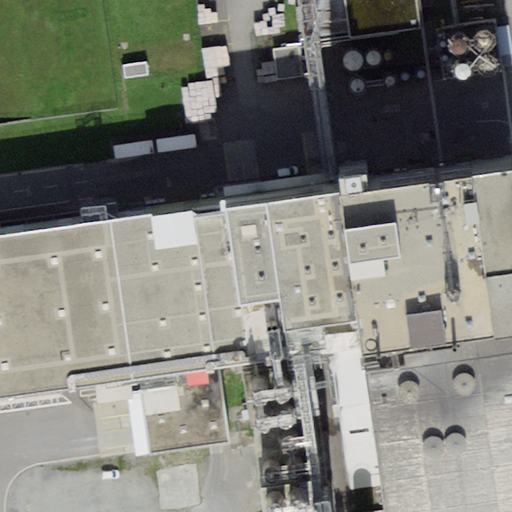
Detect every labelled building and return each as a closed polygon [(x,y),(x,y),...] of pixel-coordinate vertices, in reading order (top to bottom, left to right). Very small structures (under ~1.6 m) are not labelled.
[(414,0),(314,0),(320,36),(348,31),(350,39),(419,28),(414,0)] [(485,50),(488,49),(491,48),(494,45),(495,42),(495,38),(494,35),(492,32),(489,30),(486,29),(482,29),(479,30),(476,33),(474,36),(474,39),(474,43),(476,46),(478,48),(481,50),(485,50)] [(461,53),(464,52),(467,50),(469,47),(470,44),(471,41),(470,37),(468,34),(465,32),(461,31),(458,32),(454,33),(452,35),(450,38),(449,42),(450,45),(451,48),(454,51),(457,52),(461,53)] [(298,46),(274,50),(278,78),(302,74),(298,46)] [(343,63),(345,66),(348,68),(351,70),(355,69),(358,68),(360,66),(362,63),(363,60),(363,56),(361,53),(359,51),(356,49),(352,49),(349,49),(346,51),(344,53),(342,57),(342,60),(343,63)] [(368,62),(371,64),(373,64),(376,64),(378,63),(380,61),(381,59),(381,56),(381,54),(379,52),(378,50),(375,49),(373,49),(370,49),(368,51),(367,53),(366,55),(366,58),(366,60),(368,62)] [(487,75),(491,74),(494,72),(496,69),(497,66),(498,63),(497,59),(495,56),(492,54),(488,53),(485,54),(481,55),(479,57),(477,60),(476,64),(477,67),(478,70),(481,73),(484,74),(487,75)] [(462,77),(466,76),(469,75),(471,72),(472,69),(472,65),(471,62),(469,59),(466,57),(463,56),(460,56),(456,57),(454,60),(452,63),(451,66),(452,69),(453,73),(456,75),(459,77),(462,77)] [(418,80),(420,81),(421,80),(423,80),(424,78),(425,77),(425,75),(425,73),(424,72),(422,71),(421,70),(419,70),(417,71),(416,72),(415,73),(415,75),(415,77),(415,78),(417,80),(418,80)] [(404,82),(405,83),(407,82),(409,82),(410,81),(410,79),(411,77),(410,76),(409,74),(408,73),(406,72),(405,72),(403,73),(402,74),(401,76),(400,77),(400,79),(401,80),(402,82),(404,82)] [(376,89),(378,89),(380,87),(382,86),(383,84),(383,81),(383,79),(382,77),(380,75),(378,74),(375,74),(373,75),(371,76),(369,78),(369,81),(369,83),(370,85),(371,87),(373,88),(376,89)] [(358,92),(360,91),(362,90),(364,89),(365,87),(365,84),(365,82),(364,80),(362,78),(359,77),(357,77),(354,78),(352,79),(351,81),(350,84),(350,86),(351,88),(353,90),(355,91),(358,92)] [(365,328),(368,351),(458,339),(511,331),(511,163),(345,187),(365,328)] [(114,220),(134,361),(172,355),(218,349),(365,328),(345,187),(114,220)] [(134,361),(114,220),(0,234),(0,394),(69,385),(68,372),(134,361)] [(511,511),(511,331),(458,339),(368,351),(389,511),(511,511)] [(218,349),(172,355),(176,389),(144,393),(151,451),(230,440),(218,349)] [(285,399),(289,397),(291,395),(293,393),(294,390),(294,386),(292,383),(290,380),(287,379),(283,378),(280,379),(277,381),(275,383),(274,386),(273,390),(274,393),(276,396),(279,398),(282,399),(285,399)] [(261,401),(264,400),(267,398),(268,395),(269,392),(269,389),(268,386),(265,383),(262,381),(259,381),(255,382),(252,383),(250,386),(249,389),(249,392),(250,396),(252,398),(254,400),(258,401),(261,401)] [(289,427),(292,426),(295,424),(296,421),(297,418),(297,414),(296,411),(293,408),(290,407),(287,406),(283,407),(280,409),(278,411),(277,415),(277,418),(278,421),(280,424),(282,426),(285,427),(289,427)] [(264,429),(268,427),(270,425),(272,423),(273,420),(273,416),(271,413),(269,410),(266,409),(262,408),(259,409),(256,411),(254,413),(253,416),(253,420),(253,423),(255,426),(258,428),(261,429),(264,429)] [(290,451),(293,450),(296,449),(298,447),(300,444),(300,441),(299,438),(298,435),(295,433),(293,432),(290,432),(287,433),(284,434),(283,437),(282,440),(282,443),(283,446),(284,448),(287,450),(290,451)] [(294,479),(297,478),(300,477),(302,474),(304,472),(304,469),(303,466),(302,463),(300,461),(297,460),(294,460),(291,461),(289,462),(287,465),(286,468),(286,471),(287,474),(289,476),(291,478),(294,479)] [(272,481),(275,480),(278,479),(280,477),(281,474),(282,471),(281,468),(280,466),(277,464),(275,463),(272,462),(269,463),(266,465),(264,467),(263,470),(263,473),(264,476),(266,478),(269,480),(272,481)] [(303,511),(304,511),(307,510),(309,507),(310,504),(309,501),(308,497),(306,495),(303,493),(299,493),(296,493),(293,495),(290,498),(289,501),(289,504),(290,507),(292,510),(295,511),(294,511),(303,511)] [(282,511),(284,510),(285,506),(285,503),(284,500),(281,497),(278,496),(275,495),(271,496),(268,498),(266,500),(265,503),(265,507),(266,510),(267,511),(282,511)]
